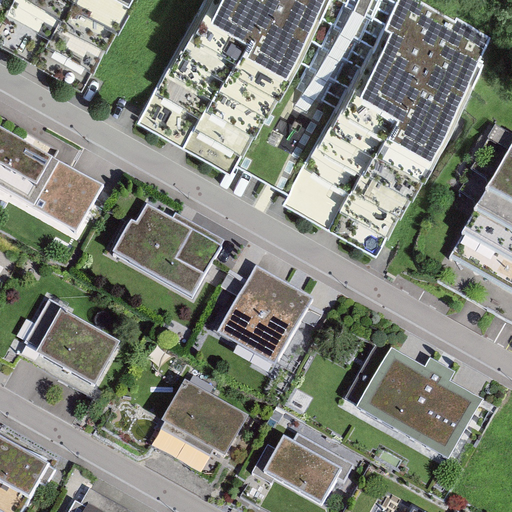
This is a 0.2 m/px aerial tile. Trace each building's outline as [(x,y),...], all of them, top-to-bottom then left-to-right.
[(11,0),(0,21),(0,41),(82,88),(131,0),(11,0)] [(323,0),(209,0),(139,127),(227,175),(323,0)] [(493,48),(409,0),(398,0),(284,199),(376,252),(493,48)] [(318,114),(330,81),(316,75),(304,109),(318,114)] [(101,190),(0,132),(0,191),(75,234),(101,190)] [(511,143),(436,278),(511,320),(511,143)] [(221,249),(137,205),(108,262),(192,305),(221,249)] [(312,303),(254,268),(211,337),(269,372),(312,303)] [(117,349),(53,308),(25,351),(89,392),(117,349)] [(419,368),(382,348),(348,412),(446,463),(479,402),(447,385),(452,375),(424,360),(419,368)] [(245,423),(181,387),(157,428),(222,465),(245,423)] [(316,511),(343,462),(292,435),(286,446),(277,441),(254,483),(308,511),(316,511)] [(26,511),(49,472),(0,444),(0,511),(26,511)] [(123,511),(88,490),(74,511),(123,511)]
